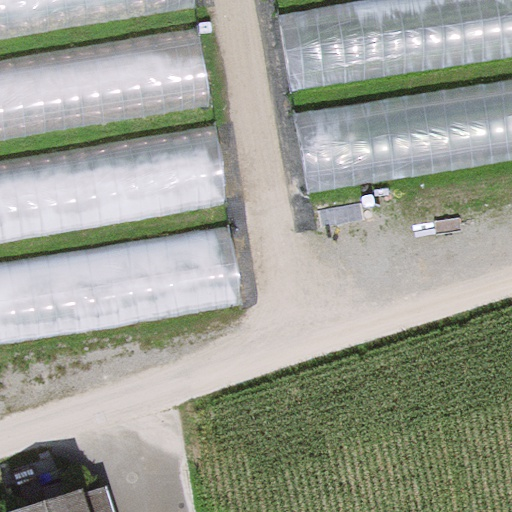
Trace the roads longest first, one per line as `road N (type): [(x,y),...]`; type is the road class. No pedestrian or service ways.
road 1 (track): [(0,437),(126,408),(511,283)]
road 2 (track): [(279,358),(223,0)]
